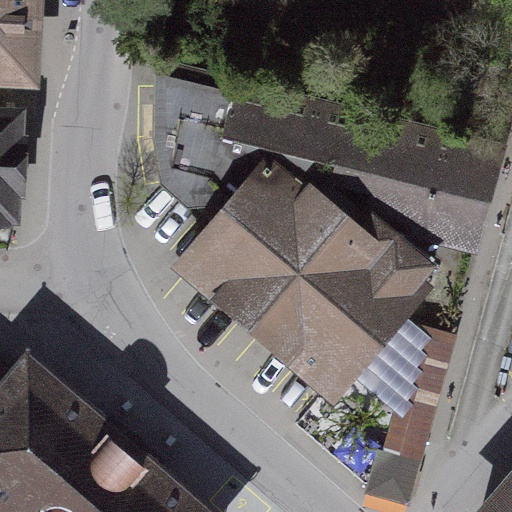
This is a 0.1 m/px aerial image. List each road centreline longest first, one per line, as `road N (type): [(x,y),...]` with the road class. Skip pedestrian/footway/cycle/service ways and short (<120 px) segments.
road 1 (residential): [(89,280),(177,386),(323,511)]
road 2 (residential): [(107,20),(82,144),(89,280)]
